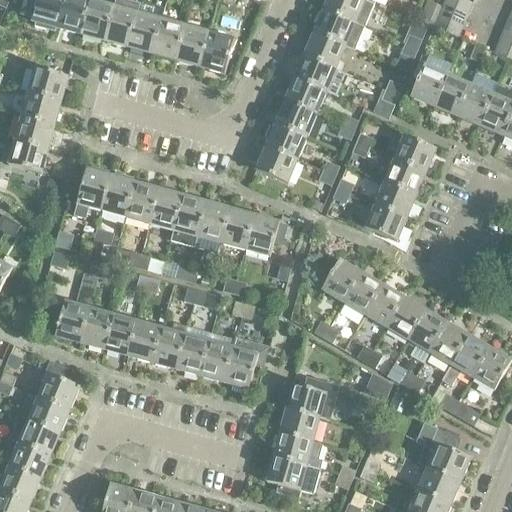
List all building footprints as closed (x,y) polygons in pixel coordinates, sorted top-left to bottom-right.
[(0,0),(0,6),(6,10),(10,0),(0,0)] [(35,26),(47,30),(54,32),(55,29),(57,29),(64,0),(25,0),(21,16),(33,19),(32,22),(35,23),(35,26)] [(64,0),(57,29),(81,36),(90,1),(86,0),(64,0)] [(359,0),(328,0),(324,12),(355,25),(365,29),(374,6),(359,0)] [(446,0),(444,6),(467,16),(472,4),(462,0),(446,0)] [(114,8),(90,1),(81,36),(104,42),(114,8)] [(439,17),(463,27),(467,16),(444,6),(439,17)] [(104,42),(128,49),(138,14),(114,8),(104,42)] [(355,52),(365,29),(355,25),(324,12),(314,35),(346,48),(355,52)] [(162,21),(138,14),(128,49),(152,56),(162,21)] [(463,27),(439,17),(434,29),(458,39),(463,27)] [(152,56),(176,62),(186,27),(162,21),(152,56)] [(176,62),(200,69),(210,34),(186,27),(176,62)] [(511,34),(505,32),(500,43),(511,47),(511,34)] [(225,76),(234,41),(210,34),(200,69),(225,76)] [(345,65),(340,63),(346,48),(314,35),(305,57),(342,73),(345,65)] [(405,46),(418,52),(423,42),(409,36),(405,46)] [(511,47),(500,43),(495,55),(511,61),(511,47)] [(418,52),(405,46),(401,56),(414,62),(418,52)] [(486,51),(476,46),(470,60),(480,64),(486,51)] [(342,73),(305,57),(296,80),(327,93),(336,97),(346,74),(342,73)] [(418,64),(410,84),(416,87),(411,99),(433,108),(447,76),(424,66),(424,67),(418,64)] [(36,70),(29,95),(63,104),(70,79),(36,70)] [(456,118),(470,86),(447,76),(433,108),(456,118)] [(296,80),(286,103),(317,116),(327,93),(296,80)] [(386,91),(399,97),(403,88),(390,82),(386,91)] [(480,128),(494,96),(470,86),(456,118),(480,128)] [(511,93),(497,88),(494,96),(480,128),(502,137),(511,113),(511,93)] [(399,97),(386,91),(381,101),(394,107),(399,97)] [(29,95),(22,118),(57,127),(63,104),(29,95)] [(286,103),(276,126),(308,139),(317,116),(286,103)] [(511,141),(511,113),(502,137),(511,141)] [(342,127),(355,133),(360,123),(346,117),(342,127)] [(22,118),(16,142),(50,151),(57,127),(22,118)] [(266,139),(270,141),(267,148),(298,162),(308,139),(276,126),(275,129),(271,127),(266,139)] [(355,133),(342,127),(338,137),(351,143),(355,133)] [(356,144),(370,150),(374,141),(361,135),(356,144)] [(394,160),(426,174),(436,151),(404,137),(394,160)] [(43,176),(50,151),(16,142),(9,167),(43,176)] [(370,150),(356,144),(352,154),(365,160),(370,150)] [(288,186),(298,162),(267,148),(257,172),(288,186)] [(426,174),(394,160),(384,183),(416,197),(426,174)] [(323,172),(337,178),(341,168),(327,163),(323,172)] [(88,172),(78,206),(77,206),(74,217),(87,221),(89,210),(103,213),(112,178),(111,178),(112,174),(92,169),(91,173),(88,172)] [(337,178),(323,172),(319,183),(332,189),(337,178)] [(103,213),(126,220),(136,185),(133,184),(134,180),(122,177),(121,181),(112,178),(103,213)] [(337,190),(351,196),(355,186),(341,180),(337,190)] [(416,197),(384,183),(375,206),(407,219),(416,197)] [(159,191),(136,185),(126,220),(150,226),(159,191)] [(351,196),(337,190),(333,201),(347,206),(351,196)] [(150,226),(174,233),(183,198),(159,191),(150,226)] [(174,233),(171,242),(196,249),(198,239),(208,204),(183,198),(174,233)] [(319,212),(321,205),(315,202),(312,209),(319,212)] [(232,211),(208,204),(198,239),(222,246),(232,211)] [(355,231),(367,236),(369,232),(397,244),(407,219),(375,206),(366,228),(358,224),(355,231)] [(222,246),(246,252),(255,217),(232,211),(222,246)] [(12,221),(3,216),(0,220),(0,230),(5,234),(12,221)] [(280,224),(255,217),(246,252),(271,259),(280,224)] [(21,226),(12,221),(5,234),(14,239),(21,226)] [(56,245),(71,249),(75,234),(60,230),(56,245)] [(80,255),(92,257),(95,243),(84,240),(80,255)] [(92,257),(100,260),(104,245),(95,243),(92,257)] [(127,267),(138,270),(142,256),(130,253),(127,267)] [(138,270),(148,273),(152,259),(142,256),(138,270)] [(344,305),(362,275),(340,262),(322,292),(344,305)] [(0,295),(14,271),(0,263),(0,295)] [(57,339),(82,346),(91,311),(99,280),(100,280),(103,266),(92,263),(89,276),(84,275),(76,307),(66,305),(57,339)] [(109,283),(113,269),(103,266),(100,280),(109,283)] [(175,280),(186,283),(190,269),(179,266),(175,280)] [(186,283),(196,286),(200,272),(190,269),(186,283)] [(365,317),(383,287),(362,275),(344,305),(365,317)] [(136,290),(147,293),(151,279),(140,276),(136,290)] [(157,296),(161,282),(151,279),(147,293),(157,296)] [(223,293),(234,296),(238,282),(227,279),(223,293)] [(234,296),(244,299),(247,285),(238,282),(234,296)] [(386,330),(404,299),(383,287),(365,317),(386,330)] [(184,304),(195,306),(199,293),(188,290),(184,304)] [(205,309),(208,295),(199,293),(195,306),(205,309)] [(408,342),(426,312),(404,299),(386,330),(408,342)] [(232,317),(243,320),(247,305),(236,302),(232,317)] [(252,322),(256,308),(247,305),(243,320),(252,322)] [(82,346),(105,353),(115,318),(91,311),(82,346)] [(430,355),(447,325),(426,312),(408,342),(430,355)] [(105,353),(129,359),(139,325),(115,318),(105,353)] [(324,340),(331,328),(322,322),(314,335),(324,340)] [(163,331),(139,325),(129,359),(153,366),(163,331)] [(178,372),(189,329),(175,325),(172,334),(163,331),(153,366),(178,372)] [(451,368),(469,337),(447,325),(430,355),(451,367),(451,368)] [(331,328),(324,340),(333,346),(340,333),(331,328)] [(189,329),(178,372),(201,379),(213,335),(189,329)] [(213,335),(201,379),(225,385),(237,340),(235,340),(235,341),(213,335)] [(451,368),(451,367),(442,382),(452,388),(461,373),(472,380),(490,350),(469,337),(451,368)] [(237,340),(225,385),(249,392),(256,368),(263,370),(269,349),(237,340)] [(365,366),(373,352),(365,347),(357,361),(365,366)] [(26,362),(29,355),(18,350),(15,357),(26,362)] [(511,362),(490,350),(472,380),(495,393),(511,363),(511,362)] [(373,352),(365,366),(375,371),(383,358),(373,352)] [(48,377),(39,399),(70,412),(80,389),(69,384),(74,373),(50,363),(45,375),(48,377)] [(18,378),(4,372),(0,382),(0,383),(13,389),(18,378)] [(409,390),(416,377),(407,372),(400,385),(409,390)] [(416,377),(409,390),(419,396),(426,383),(416,377)] [(286,410),(320,419),(331,422),(340,388),(307,379),(304,389),(293,386),(286,410)] [(0,393),(9,398),(13,389),(0,383),(0,393)] [(451,415),(459,403),(447,395),(439,408),(451,415)] [(39,399),(29,421),(29,422),(60,436),(70,412),(39,399)] [(459,403),(451,415),(474,429),(482,416),(459,403)] [(286,410),(280,434),(314,443),(320,419),(286,410)] [(20,444),(19,445),(51,458),(60,436),(29,422),(29,421),(20,417),(11,440),(20,444)] [(358,431),(372,437),(376,427),(362,421),(358,431)] [(417,465),(428,469),(462,483),(472,460),(457,454),(462,441),(439,431),(424,425),(416,444),(424,448),(417,465)] [(354,440),(369,446),(372,437),(358,431),(354,440)] [(325,462),(320,461),(323,447),(313,444),(314,443),(280,434),(273,458),(321,471),(321,470),(323,470),(325,462)] [(19,445),(10,468),(41,481),(51,458),(19,445)] [(313,496),(320,471),(321,472),(321,471),(273,458),(266,483),(278,486),(276,494),(299,500),(301,492),(313,496)] [(364,469),(378,475),(382,465),(368,459),(364,469)] [(339,477),(353,482),(357,472),(343,466),(339,477)] [(32,504),(41,481),(10,468),(0,490),(32,504)] [(378,475),(364,469),(360,480),(373,485),(378,475)] [(462,483),(428,469),(418,492),(452,506),(462,483)] [(353,482),(339,477),(335,487),(348,492),(353,482)] [(103,511),(129,511),(135,493),(111,486),(103,511)] [(0,511),(28,511),(32,504),(0,490),(0,491),(0,511)] [(449,511),(452,506),(418,492),(409,511),(449,511)] [(155,511),(159,500),(135,493),(129,511),(155,511)] [(155,511),(181,511),(183,506),(159,500),(155,511)]
